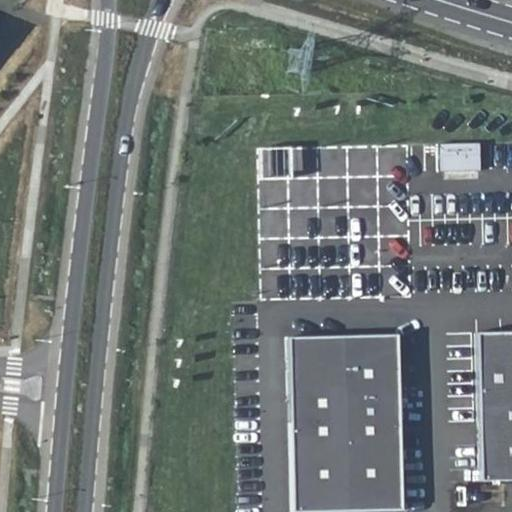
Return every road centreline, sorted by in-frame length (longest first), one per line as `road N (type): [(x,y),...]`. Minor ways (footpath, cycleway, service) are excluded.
road 1 (unclassified): [(85,511),(124,122),(162,0)]
road 2 (unclassified): [(106,0),(70,341)]
road 3 (unknown): [(441,511),(439,306)]
